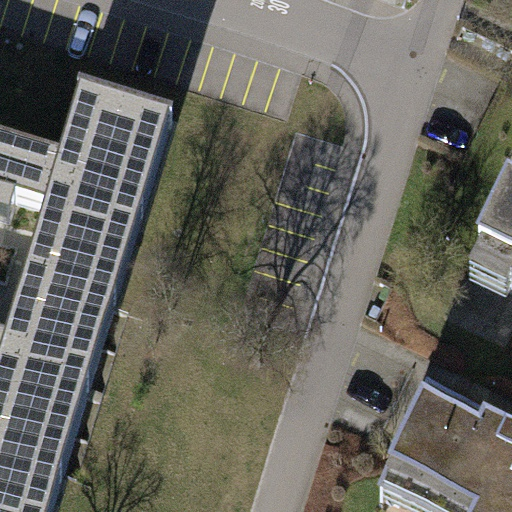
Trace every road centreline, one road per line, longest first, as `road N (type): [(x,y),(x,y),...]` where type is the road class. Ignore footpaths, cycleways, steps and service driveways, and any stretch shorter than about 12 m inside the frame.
road 1 (residential): [(411,60),(276,511)]
road 2 (residential): [(411,60),(227,0)]
